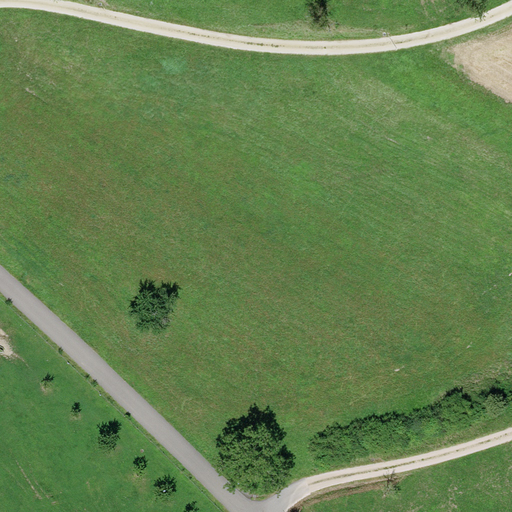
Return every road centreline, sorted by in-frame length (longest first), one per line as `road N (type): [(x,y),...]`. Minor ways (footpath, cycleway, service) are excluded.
road 1 (track): [(511,7),(442,36),(360,50),(210,40),(0,2)]
road 2 (unclassified): [(0,282),(240,511)]
road 3 (track): [(269,511),(294,492),(511,433)]
